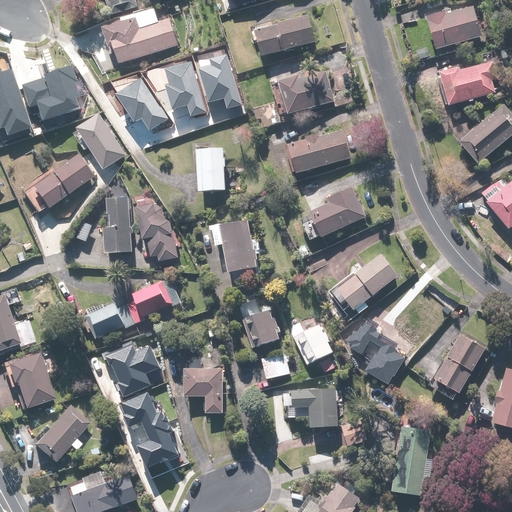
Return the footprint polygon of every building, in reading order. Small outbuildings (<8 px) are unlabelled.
[(101,0),(108,20),(136,10),(132,0),(101,0)] [(424,21),(433,53),(480,40),(471,11),(444,18),(443,16),(424,21)] [(272,25),(251,31),(260,61),(313,45),(306,19),(273,29),(272,25)] [(115,68),(177,47),(168,21),(139,31),(135,20),(99,32),(105,52),(109,51),(115,68)] [(431,60),(428,49),(411,53),(414,64),(431,60)] [(456,71),(436,77),(446,110),(465,104),(494,95),(490,83),(496,81),(491,64),(457,74),(456,71)] [(45,77),(20,86),(31,116),(38,113),(41,122),(83,107),(74,81),(76,80),(71,65),(44,75),(45,77)] [(0,127),(4,140),(33,130),(12,68),(1,72),(0,69),(0,127)] [(201,91),(181,74),(143,119),(164,136),(201,91)] [(299,83),(297,78),(275,84),(285,119),(333,105),(325,76),(299,83)] [(434,86),(425,89),(430,109),(439,107),(434,86)] [(511,136),(511,118),(502,107),(456,146),(476,168),(511,136)] [(125,158),(97,116),(74,131),(102,173),(125,158)] [(302,142),(303,145),(284,150),(293,179),(350,161),(341,133),(318,140),(317,138),(302,142)] [(222,151),(193,152),(196,194),(224,193),(222,151)] [(91,178),(76,157),(29,191),(44,212),(91,178)] [(485,204),(483,206),(505,233),(511,226),(511,182),(509,185),(503,178),(479,197),(485,204)] [(365,219),(351,189),(325,202),(327,206),(306,215),(318,241),(365,219)] [(130,257),(128,199),(106,200),(107,230),(100,230),(101,257),(130,257)] [(152,207),(133,210),(140,244),(146,243),(150,261),(155,260),(156,265),(177,261),(172,240),(168,241),(167,226),(154,218),(152,207)] [(244,223),(217,229),(229,283),(252,279),(250,272),(256,271),(252,253),(250,254),(244,223)] [(96,230),(82,224),(77,240),(91,245),(96,230)] [(397,278),(380,255),(327,296),(348,323),(367,308),(364,303),(397,278)] [(84,318),(94,343),(145,322),(144,319),(168,309),(158,286),(127,299),(130,305),(115,311),(113,306),(84,318)] [(0,302),(0,353),(17,347),(16,343),(29,338),(24,324),(10,329),(0,302)] [(438,321),(416,302),(378,346),(400,365),(438,321)] [(278,342),(275,334),(279,333),(274,319),(270,321),(268,315),(241,323),(251,351),(278,342)] [(298,325),(287,330),(305,368),(331,356),(326,343),(330,342),(326,335),(321,337),(317,328),(303,334),(298,325)] [(482,351),(446,330),(430,359),(436,362),(424,383),(453,400),(482,351)] [(133,340),(108,351),(113,363),(115,363),(119,372),(156,355),(152,345),(138,351),(133,340)] [(52,402),(36,355),(1,367),(8,389),(12,388),(21,413),(52,402)] [(121,381),(127,393),(152,382),(146,371),(160,365),(156,355),(119,372),(123,380),(121,381)] [(286,356),(261,361),(265,380),(289,375),(286,356)] [(204,372),(184,371),(183,398),(205,399),(204,415),(220,415),(222,371),(204,371),(204,372)] [(488,407),(492,408),(487,425),(511,432),(511,373),(502,371),(496,392),(493,391),(488,407)] [(154,390),(123,403),(132,424),(145,419),(149,429),(169,421),(168,417),(171,416),(168,410),(164,411),(154,390)] [(303,394),(282,395),(283,421),(309,419),(309,431),(335,430),(334,392),(311,393),(311,390),(303,390),(303,394)] [(89,438),(83,432),(88,426),(65,407),(30,448),(53,467),(69,449),(75,454),(89,438)] [(141,445),(150,466),(181,453),(172,431),(176,429),(173,423),(171,424),(169,421),(149,429),(153,439),(141,445)] [(418,499),(421,482),(427,483),(431,460),(425,459),(429,433),(399,428),(388,493),(418,499)] [(62,488),(72,511),(112,511),(138,501),(127,477),(104,486),(98,473),(62,488)] [(314,510),(316,511),(350,511),(359,500),(337,485),(328,497),(325,495),(314,510)]
